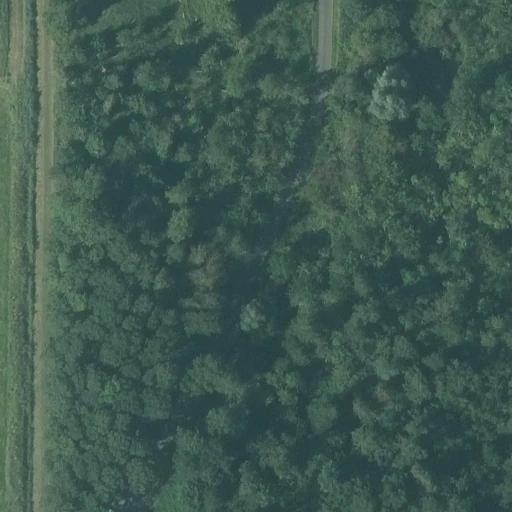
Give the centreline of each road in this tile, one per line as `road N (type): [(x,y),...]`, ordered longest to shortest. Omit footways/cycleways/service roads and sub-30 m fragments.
road 1 (unclassified): [(124,511),(305,131),(325,0)]
road 2 (track): [(40,511),(38,0)]
